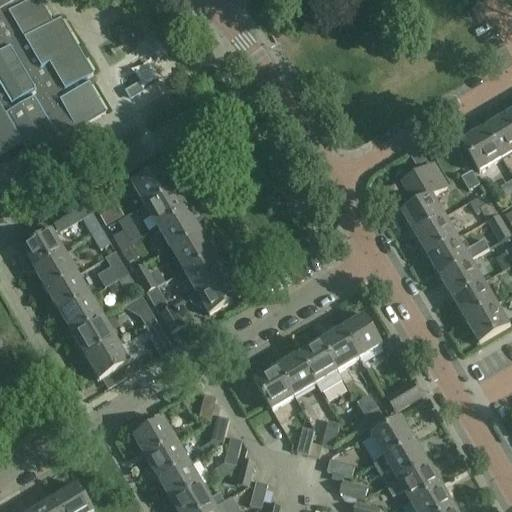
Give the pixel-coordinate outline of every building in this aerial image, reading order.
[(0,0),(0,156),(22,144),(31,158),(58,142),(50,129),(63,121),(71,134),(105,114),(85,80),(93,76),(60,22),(53,26),(37,0),(36,0),(21,9),(16,2),(19,0),(0,0)] [(128,92),(132,99),(144,92),(140,85),(128,92)] [(484,130),(502,161),(511,155),(511,129),(505,118),(484,130)] [(502,161),(484,130),(461,144),(480,175),(502,161)] [(422,154),(412,160),(416,168),(427,163),(422,154)] [(453,183),(469,172),(463,162),(446,173),(453,183)] [(414,238),(445,220),(431,197),(446,188),(433,166),(401,185),(414,207),(400,215),(414,238)] [(163,168),(132,186),(145,208),(145,209),(176,190),(163,168)] [(469,192),(479,187),(471,173),(461,179),(469,192)] [(145,208),(140,211),(145,221),(150,218),(158,230),(189,212),(194,209),(181,187),(176,190),(145,209),(145,208)] [(481,214),(487,224),(498,218),(485,196),(469,205),(476,217),(481,214)] [(94,216),(85,201),(52,220),(61,235),(94,216)] [(189,212),(158,230),(171,252),(202,234),(189,212)] [(498,218),(487,224),(495,236),(506,231),(498,218)] [(414,238),(426,260),(458,241),(445,220),(414,238)] [(202,234),(171,252),(184,274),(215,255),(220,252),(207,231),(202,234)] [(53,233),(17,254),(25,268),(30,265),(35,274),(66,256),(53,233)] [(103,233),(93,240),(100,253),(111,246),(103,233)] [(113,239),(121,252),(131,246),(123,233),(113,239)] [(426,260),(439,281),(470,263),(489,252),(483,243),(465,254),(458,241),(426,260)] [(131,246),(121,252),(129,265),(139,259),(131,246)] [(215,255),(184,274),(197,295),(228,277),(215,255)] [(66,256),(35,274),(48,296),(79,277),(66,256)] [(110,270),(118,283),(129,277),(121,263),(110,270)] [(439,281),(452,303),(483,285),(470,263),(439,281)] [(134,274),(147,296),(157,290),(144,268),(134,274)] [(79,277),(48,296),(61,317),(92,299),(79,277)] [(136,290),(129,277),(118,283),(126,295),(136,290)] [(197,295),(188,300),(192,306),(196,307),(202,304),(210,318),(241,300),(228,277),(197,295)] [(452,303),(465,325),(496,306),(483,285),(452,303)] [(160,317),(170,312),(157,290),(147,296),(160,317)] [(92,299),(61,317),(74,339),(105,321),(92,299)] [(139,318),(144,326),(154,320),(142,299),(124,310),(139,318)] [(496,306),(465,325),(478,347),(509,329),(496,306)] [(171,337),(184,328),(173,309),(170,312),(160,317),(159,318),(171,337)] [(364,317),(342,331),(360,362),(383,349),(364,317)] [(154,320),(144,326),(152,339),(162,333),(154,320)] [(105,321),(74,339),(87,361),(118,342),(105,321)] [(342,331),(320,343),(339,375),(360,362),(342,331)] [(118,342),(87,361),(100,383),(131,365),(118,342)] [(320,343),(299,356),(317,387),(322,395),(343,383),(338,375),(339,375),(320,343)] [(299,356),(277,369),(296,400),(317,387),(299,356)] [(277,369),(255,382),(273,413),(296,400),(277,369)] [(413,385),(385,401),(393,415),(421,399),(413,385)] [(211,425),(217,400),(206,398),(199,422),(211,425)] [(364,419),(370,430),(383,422),(377,412),(364,419)] [(223,447),(230,422),(218,419),(212,444),(223,447)] [(357,437),(370,430),(364,419),(351,427),(357,437)] [(371,439),(384,461),(416,443),(402,420),(371,439)] [(134,440),(147,462),(178,444),(165,422),(134,440)] [(334,451),(340,426),(329,424),(322,448),(334,451)] [(308,457),(315,433),(303,430),(297,455),(308,457)] [(236,469),(243,444),(231,441),(225,466),(236,469)] [(381,478),(391,472),(397,483),(428,464),(416,443),(384,461),(374,467),(381,478)] [(178,444),(147,462),(160,484),(191,466),(178,444)] [(249,490),(256,465),(244,462),(238,487),(249,490)] [(352,480),(355,469),(331,463),(328,474),(352,480)] [(403,493),(410,505),(441,486),(428,464),(397,483),(386,489),(392,500),(403,493)] [(160,484),(173,506),(204,487),(191,466),(160,484)] [(262,511),(268,487),(257,484),(250,509),(262,511)] [(343,484),(340,496),(365,502),(368,490),(343,484)] [(441,486),(410,505),(414,511),(446,511),(454,508),(441,486)] [(93,511),(78,487),(56,500),(62,511),(93,511)] [(204,487),(173,506),(176,511),(212,511),(217,509),(204,487)] [(62,511),(56,500),(35,511),(62,511)]
